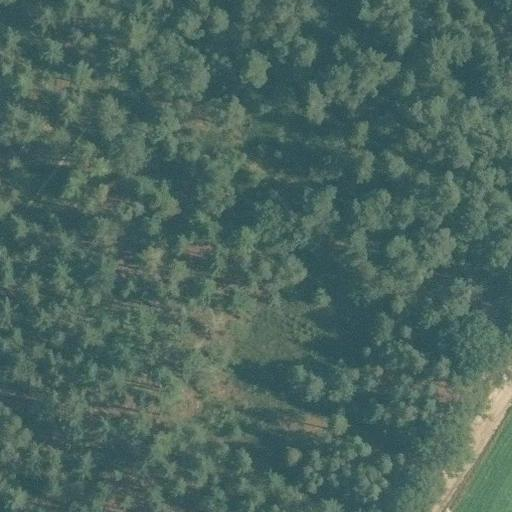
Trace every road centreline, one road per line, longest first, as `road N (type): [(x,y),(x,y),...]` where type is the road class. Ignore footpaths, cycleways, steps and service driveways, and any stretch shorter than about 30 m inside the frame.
road 1 (track): [(506,383),(0,96)]
road 2 (track): [(188,0),(0,242)]
road 3 (track): [(425,511),(511,374)]
